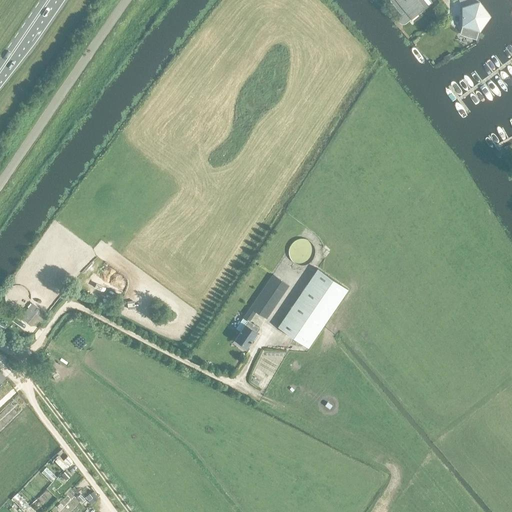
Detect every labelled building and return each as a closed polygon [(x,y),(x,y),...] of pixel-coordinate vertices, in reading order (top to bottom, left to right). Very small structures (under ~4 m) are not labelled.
[(396,0),(406,12),(401,16),(400,19),(401,21),(403,23),(406,23),(410,20),(419,13),(414,7),(421,0),(396,0)] [(463,7),(463,13),(463,25),(461,34),(476,39),(479,30),(479,29),(479,26),(486,15),(477,2),(463,7)] [(278,327),(308,347),(348,289),(318,269),(278,327)] [(241,331),(235,339),(247,348),(257,333),(256,332),(258,328),(249,322),(256,312),(267,319),(289,285),(273,274),(244,318),(237,328),(241,331)] [(13,372),(17,369),(10,360),(6,364),(13,372)]
